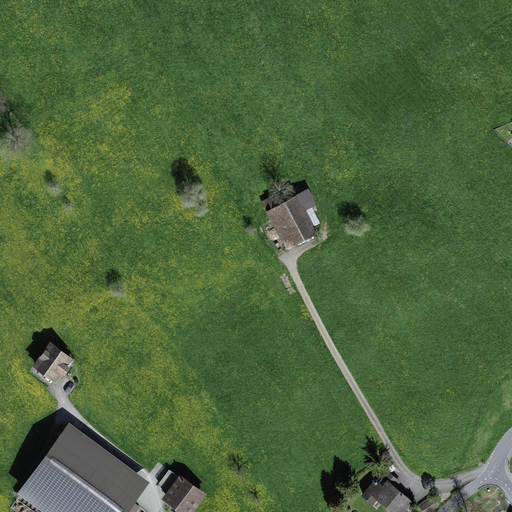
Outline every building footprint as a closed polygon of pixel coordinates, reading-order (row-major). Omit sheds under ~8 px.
[(267,213),(266,213),(286,252),(319,236),(314,226),(319,224),(312,208),(316,206),(309,191),(297,197),(291,187),(265,198),(266,200),(262,202),(267,213)] [(73,356),(50,339),(32,363),(57,382),(70,363),(69,362),(73,356)] [(149,480),(69,421),(16,489),(47,511),(135,511),(140,506),(134,501),(149,480)] [(192,511),(207,493),(180,472),(178,475),(169,468),(158,483),(165,492),(162,497),(183,511),(192,511)] [(401,481),(386,469),(377,479),(375,477),(361,493),(373,503),(377,498),(393,511),(401,511),(413,499),(404,492),(405,491),(397,485),(401,481)] [(434,497),(419,506),(422,511),(429,511),(439,506),(434,497)]
